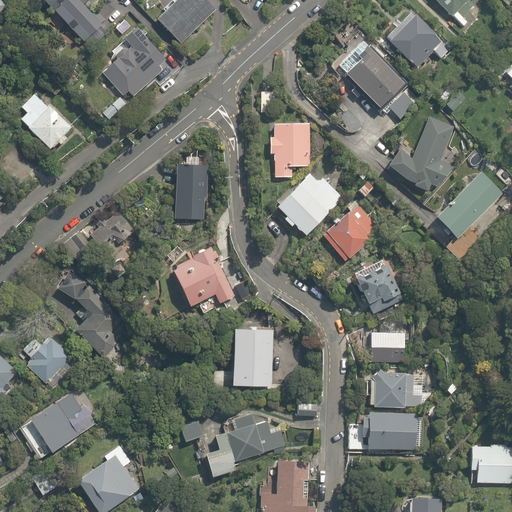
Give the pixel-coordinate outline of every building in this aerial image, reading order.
[(42,0),(81,42),(115,11),(104,0),(42,0)] [(202,0),(171,0),(154,17),(179,41),(191,29),(195,32),(201,25),(198,22),(211,9),(202,0)] [(465,10),(474,0),(430,0),(463,28),(473,17),(465,10)] [(410,14),(385,40),(414,68),(439,42),(410,14)] [(182,67),(167,50),(162,54),(133,21),(118,34),(123,39),(109,52),(113,56),(98,68),(120,93),(124,89),(129,94),(160,67),(155,62),(159,59),(169,70),(174,75),(182,67)] [(398,122),(416,103),(402,89),(408,83),(362,37),(332,66),(351,85),(346,91),(354,99),(359,93),(383,117),(388,112),(398,122)] [(509,79),(505,82),(511,88),(511,55),(499,70),(509,79)] [(167,73),(159,79),(166,88),(174,83),(167,73)] [(21,113),(17,117),(44,148),(53,139),(57,144),(65,137),(61,132),(67,128),(31,87),(12,103),(21,113)] [(449,88),(438,99),(451,111),(462,100),(449,88)] [(117,94),(98,110),(106,119),(125,103),(117,94)] [(439,159),(453,124),(425,113),(409,153),(390,146),(384,162),(392,165),(388,173),(407,180),(406,184),(424,191),(427,184),(437,188),(447,162),(439,159)] [(268,135),(263,135),(263,152),(269,152),(268,177),(289,178),(290,165),(305,166),(307,121),(268,120),(268,135)] [(220,139),(204,138),(203,154),(219,155),(220,139)] [(170,171),(161,171),(160,182),(169,182),(167,215),(200,217),(203,163),(170,161),(170,171)] [(277,217),(286,226),(289,223),(301,235),(341,194),(311,164),(271,205),(281,214),(277,217)] [(450,236),(498,191),(477,168),(429,213),(450,236)] [(377,227),(350,200),(317,233),(344,260),(377,227)] [(103,218),(101,215),(79,231),(88,243),(105,231),(112,240),(125,231),(120,223),(123,221),(115,210),(103,218)] [(190,256),(166,266),(181,305),(210,293),(213,301),(230,295),(210,244),(188,253),(190,256)] [(348,273),(358,303),(377,297),(378,301),(395,295),(383,261),(348,273)] [(104,309),(106,308),(91,290),(74,305),(82,316),(70,326),(97,357),(113,344),(105,334),(117,323),(104,309)] [(397,326),(374,325),(373,361),(399,362),(400,339),(410,339),(410,321),(397,321),(397,326)] [(269,328),(224,324),(220,381),(264,385),(269,328)] [(42,332),(23,353),(27,356),(22,362),(46,384),(70,357),(42,332)] [(0,358),(0,400),(9,391),(2,384),(14,372),(0,358)] [(403,372),(371,370),(369,405),(400,407),(403,372)] [(12,426),(32,457),(45,448),(48,453),(73,438),(69,432),(91,418),(80,400),(61,412),(54,400),(12,426)] [(356,424),(344,423),(344,448),(412,449),(412,446),(420,446),(421,416),(413,416),(413,408),(364,407),(364,415),(356,415),(356,424)] [(250,412),(227,418),(229,426),(223,428),(230,459),(283,445),(279,429),(267,432),(264,420),(253,423),(250,412)] [(194,418),(175,424),(180,441),(199,435),(194,418)] [(509,441),(463,441),(462,480),(509,481),(509,441)] [(103,458),(72,478),(94,511),(100,511),(137,488),(122,465),(129,461),(117,443),(100,455),(103,458)] [(230,466),(225,444),(200,450),(205,472),(230,466)] [(304,462),(268,461),(268,478),(258,478),(258,502),(262,502),(261,511),(312,511),(313,500),(298,499),(299,479),(303,479),(304,462)] [(434,511),(435,495),(407,494),(406,511),(434,511)] [(151,511),(180,511),(164,497),(151,511)]
